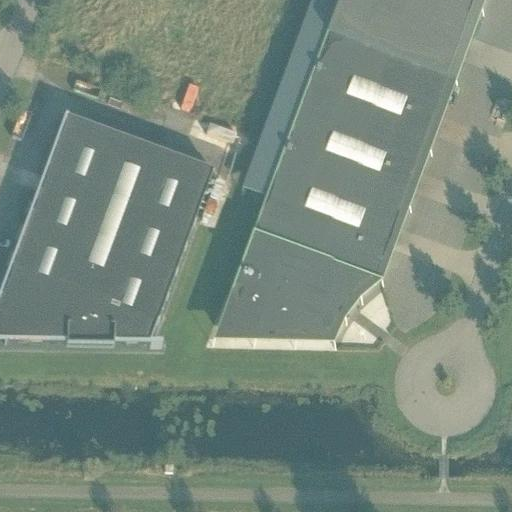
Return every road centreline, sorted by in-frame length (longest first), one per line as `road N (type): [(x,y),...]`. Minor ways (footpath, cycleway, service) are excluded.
road 1 (unclassified): [(511,500),(0,492)]
road 2 (unclassified): [(434,355),(417,369),(413,390),(423,410),(443,418),(467,409),(477,386),(456,356)]
road 3 (unclassified): [(456,356),(511,204)]
